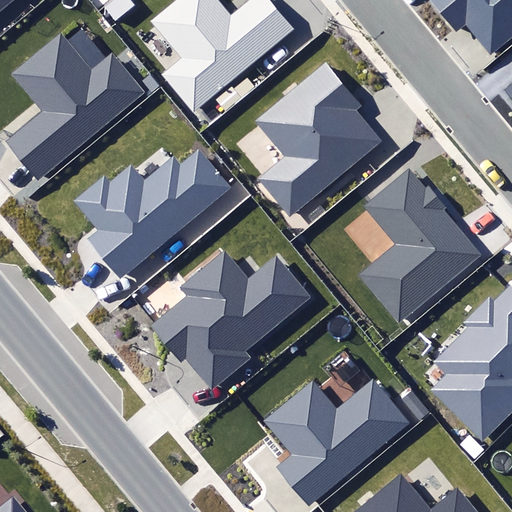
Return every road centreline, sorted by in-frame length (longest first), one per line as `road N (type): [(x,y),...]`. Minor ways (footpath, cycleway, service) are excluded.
road 1 (residential): [(166,511),(0,309)]
road 2 (residential): [(511,166),(372,0)]
